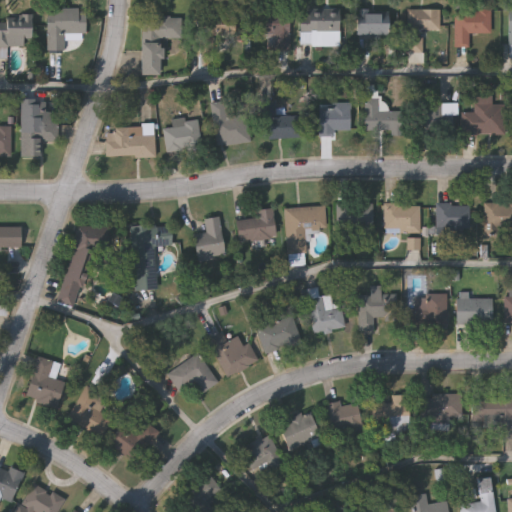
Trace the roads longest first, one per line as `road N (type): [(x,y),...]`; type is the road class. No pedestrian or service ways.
road 1 (residential): [(511,165),(330,166),(131,192),(0,191)]
road 2 (residential): [(511,361),(345,364),(292,382),(236,408),(131,509)]
road 3 (residential): [(0,380),(74,191)]
road 4 (residential): [(74,191),(113,55),(120,0)]
road 5 (residential): [(133,511),(71,465),(0,428)]
